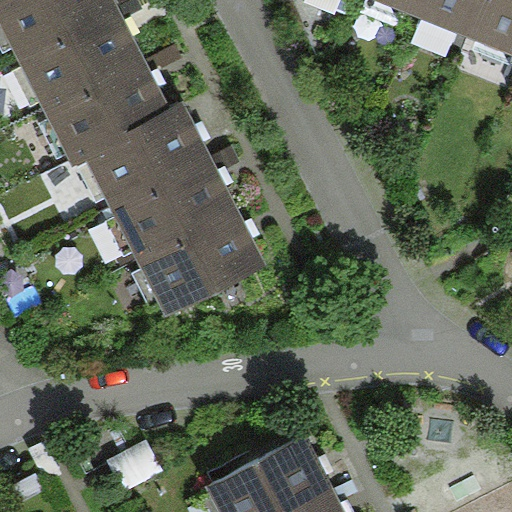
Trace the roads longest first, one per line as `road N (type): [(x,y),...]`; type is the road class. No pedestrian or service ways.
road 1 (residential): [(0,415),(209,375),(416,352)]
road 2 (residential): [(416,352),(396,294),(246,0)]
